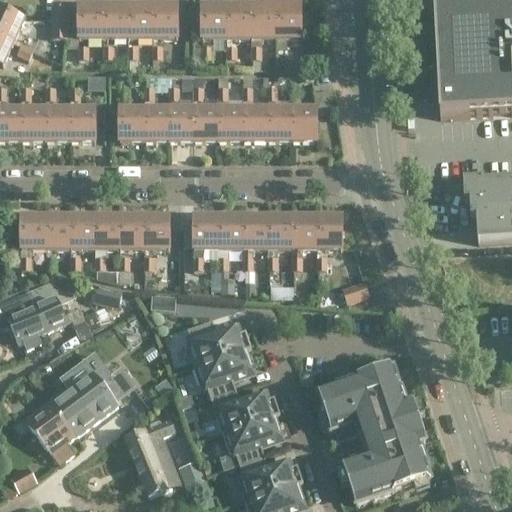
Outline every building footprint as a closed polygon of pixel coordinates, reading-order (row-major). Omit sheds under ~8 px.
[(434,11),(440,122),(511,118),(511,3),(438,7),(438,8),(437,8),(436,8),(436,9),(435,9),(435,10),(435,11),(434,11)] [(53,10),(53,32),(66,32),(66,10),(53,10)] [(78,43),(81,43),(104,43),(104,10),(78,10),(78,43)] [(128,43),(128,10),(104,10),(104,43),(128,43)] [(153,43),(153,10),(128,10),(128,43),(153,43)] [(178,10),(153,10),(153,43),(178,43),(178,10)] [(202,43),(227,43),(227,10),(202,10),(202,43)] [(238,43),(251,43),(251,10),(227,10),(227,43),(227,50),(238,50),(238,43)] [(276,43),(276,10),(251,10),(251,43),(251,50),(262,50),(262,43),(276,43)] [(301,10),(276,10),(276,43),(276,51),(286,51),(286,43),(301,43),(301,10)] [(0,40),(13,47),(24,24),(0,12),(0,40)] [(66,32),(53,32),(53,42),(62,42),(66,42),(66,32)] [(13,47),(0,40),(0,68),(2,69),(13,47)] [(28,66),(33,56),(21,50),(17,61),(28,66)] [(227,62),(238,62),(238,50),(227,50),(227,62)] [(251,62),(262,62),(262,50),(251,50),(251,62)] [(88,51),(78,51),(78,52),(78,63),(88,63),(88,51)] [(114,51),(104,51),(104,63),(114,63),(114,51)] [(138,51),(128,51),(128,63),(138,63),(138,51)] [(163,51),(153,51),(153,63),(163,63),(163,51)] [(212,51),(202,51),(202,63),(212,63),(212,51)] [(78,52),(66,52),(66,63),(78,63),(78,52)] [(236,74),(236,63),(227,63),(227,74),(236,74)] [(260,74),(260,64),(252,63),(252,74),(260,74)] [(138,75),(138,64),(129,64),(129,75),(138,75)] [(296,69),(297,78),(311,76),(309,67),(296,69)] [(311,76),(297,78),(299,87),(312,85),(311,76)] [(193,82),(182,82),(182,94),(193,94),(193,82)] [(31,92),(21,92),(21,105),(31,105),(31,92)] [(55,92),(46,92),(46,105),(55,105),(55,92)] [(80,92),(70,92),(70,105),(80,105),(80,92)] [(129,92),(119,92),(119,105),(129,105),(129,92)] [(154,92),(145,92),(145,105),(154,105),(154,92)] [(179,92),(169,92),(169,105),(179,105),(179,92)] [(203,92),(194,92),(194,105),(203,105),(203,92)] [(228,92),(218,92),(218,105),(228,105),(228,92)] [(252,92),(243,92),(243,114),(252,114),(252,92)] [(277,92),(267,92),(267,105),(277,105),(277,92)] [(21,114),(0,113),(0,146),(21,146),(21,114)] [(46,114),(21,114),(21,146),(46,146),(46,114)] [(70,114),(46,114),(46,146),(70,146),(70,114)] [(70,114),(70,146),(95,146),(95,114),(70,114)] [(145,146),(145,114),(119,114),(119,146),(145,146)] [(169,114),(145,114),(145,146),(169,146),(169,114)] [(194,114),(169,114),(169,146),(194,146),(194,114)] [(218,114),(194,114),(194,146),(218,146),(218,114)] [(243,114),(218,114),(218,146),(243,146),(243,114)] [(252,114),(243,114),(243,146),(267,146),(267,114),(252,114)] [(292,114),(267,114),(267,146),(292,146),(292,114)] [(292,114),(292,146),(317,146),(317,114),(292,114)] [(511,185),(482,187),(482,186),(463,187),(464,206),(470,206),(470,223),(476,222),(477,247),(511,245),(511,185)] [(437,198),(449,237),(468,230),(456,191),(437,198)] [(21,254),(47,254),(47,221),(21,221),(21,254)] [(71,254),(71,221),(47,221),(47,254),(71,254)] [(96,254),(96,221),(71,221),(71,254),(96,254)] [(120,254),(120,221),(96,221),(96,254),(96,260),(107,260),(107,254),(120,254)] [(145,254),(145,221),(120,221),(120,254),(145,254)] [(170,221),(145,221),(145,254),(170,254),(170,221)] [(219,254),(219,222),(194,221),(194,260),(205,260),(205,254),(219,254)] [(293,254),(293,221),(268,222),(268,254),(268,260),(279,260),(279,254),(293,254)] [(293,221),(293,254),(293,260),(304,260),(304,254),(317,254),(317,221),(293,221)] [(342,221),(317,221),(317,254),(342,254),(342,221)] [(244,222),(219,222),(219,254),(219,262),(228,262),(228,254),(244,254),(244,222)] [(268,254),(268,222),(244,222),(244,254),(244,260),(255,260),(255,254),(268,254)] [(168,281),(179,281),(179,259),(168,259),(168,281)] [(31,262),(21,262),(21,275),(31,275),(31,262)] [(56,262),(47,262),(47,275),(56,275),(56,262)] [(80,262),(71,262),(71,275),(80,275),(80,262)] [(105,262),(96,262),(96,275),(105,275),(105,262)] [(130,262),(120,262),(120,275),(129,275),(130,262)] [(154,262),(145,262),(145,275),(154,275),(154,262)] [(203,262),(194,262),(194,275),(203,275),(203,262)] [(228,262),(219,262),(219,275),(221,275),(221,276),(221,295),(221,297),(234,298),(234,283),(228,283),(228,275),(228,262)] [(253,262),(244,262),(244,275),(253,275),(253,262)] [(277,262),(268,262),(268,275),(277,275),(277,262)] [(302,262),(293,262),(293,275),(302,275),(302,262)] [(327,262),(317,262),(317,275),(327,275),(327,262)] [(221,276),(211,276),(211,295),(221,295),(221,276)] [(364,287),(351,292),(343,294),(348,307),(369,300),(364,287)] [(33,291),(24,294),(30,309),(39,305),(35,297),(43,294),(40,288),(33,291)] [(282,292),(271,292),(271,303),(282,303),(282,292)] [(24,294),(10,300),(16,315),(30,309),(24,294)] [(148,300),(147,314),(171,315),(172,301),(148,300)] [(32,312),(43,338),(66,328),(56,302),(32,312)] [(43,338),(32,312),(8,322),(18,348),(23,346),(27,353),(41,347),(38,340),(43,338)] [(106,331),(95,337),(102,349),(113,342),(119,351),(144,334),(133,317),(107,333),(106,331)] [(105,318),(73,332),(78,343),(110,329),(105,318)] [(244,355),(252,352),(246,335),(238,338),(236,332),(217,338),(213,325),(187,334),(199,368),(199,369),(243,354),(244,355)] [(243,354),(199,369),(199,368),(193,370),(201,393),(206,391),(210,403),(236,395),(232,383),(251,376),(244,355),(243,354)] [(47,406),(75,441),(118,409),(115,406),(134,392),(123,377),(114,384),(111,380),(101,387),(85,365),(61,383),(67,391),(47,406)] [(318,397),(330,431),(331,435),(343,431),(346,443),(358,439),(362,451),(343,457),(347,468),(343,469),(356,508),(430,483),(418,446),(425,444),(413,408),(412,406),(405,408),(393,372),(318,397)] [(210,403),(222,438),(228,436),(228,435),(272,420),(272,421),(280,418),(274,401),(266,404),(264,398),(240,407),(236,395),(210,403)] [(67,447),(75,441),(47,406),(23,424),(51,459),(59,468),(74,457),(67,447)] [(279,442),(272,421),(272,420),(228,435),(228,436),(239,469),(264,461),(260,449),(279,442)] [(171,424),(162,428),(159,424),(151,428),(150,432),(125,442),(149,500),(172,491),(169,483),(178,479),(163,441),(175,435),(171,424)] [(295,489),(303,487),(297,470),(289,472),(287,466),(268,473),(264,461),(239,469),(243,481),(237,483),(245,505),(295,488),(295,489)] [(199,464),(176,473),(189,504),(211,495),(199,464)] [(11,482),(19,496),(36,486),(28,472),(11,482)] [(298,511),(302,511),(295,489),(295,488),(245,505),(246,511),(298,511)]
